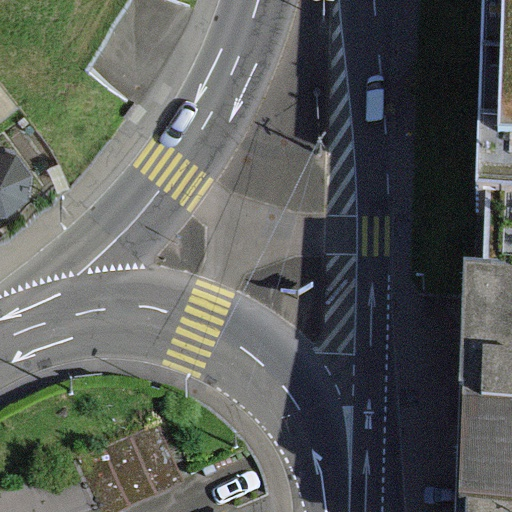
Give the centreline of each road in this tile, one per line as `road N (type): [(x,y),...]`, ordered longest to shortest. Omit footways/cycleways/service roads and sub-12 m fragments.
road 1 (secondary): [(357,511),(373,312),(372,0)]
road 2 (primary): [(333,511),(298,406),(232,341),(144,307),(21,330)]
road 3 (secondary): [(259,0),(231,74),(172,174),(21,330)]
